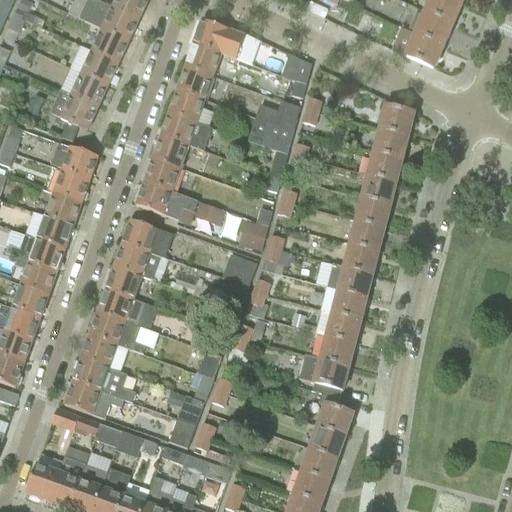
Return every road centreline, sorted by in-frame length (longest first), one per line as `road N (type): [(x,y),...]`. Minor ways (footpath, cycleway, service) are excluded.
road 1 (residential): [(178,0),(1,511)]
road 2 (residential): [(380,511),(404,351),(446,164),(467,115)]
road 3 (residential): [(467,115),(218,0)]
